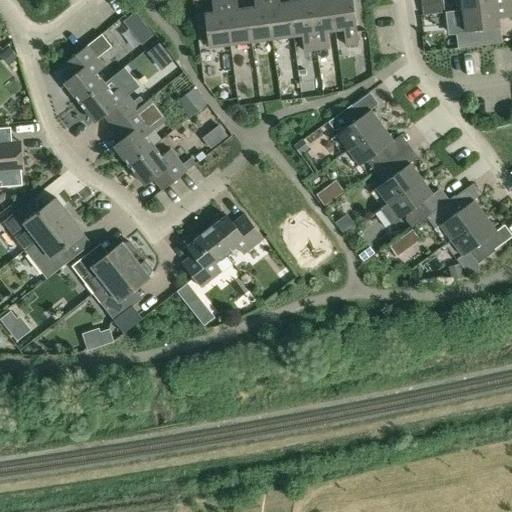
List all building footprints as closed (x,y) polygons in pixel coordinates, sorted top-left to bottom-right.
[(208,45),(229,43),(223,0),(210,0),(212,11),(203,12),(208,45)] [(223,0),(229,43),(250,40),(246,6),(237,7),(236,0),(223,0)] [(253,0),(254,5),(246,6),(250,40),(271,37),(265,0),(253,0)] [(278,0),(265,0),(271,37),(291,35),(287,1),(278,2),(278,0)] [(300,34),(303,51),(316,49),(309,0),(294,0),(287,1),(291,35),(300,34)] [(330,0),(309,0),(316,49),(329,47),(326,30),(334,29),(330,0)] [(351,0),(330,0),(334,29),(342,28),(345,45),(357,44),(351,0)] [(511,0),(460,0),(462,10),(511,2),(511,0)] [(511,2),(462,10),(465,31),(500,26),(499,18),(511,16),(511,2)] [(123,19),(134,32),(145,23),(135,10),(123,19)] [(112,46),(102,34),(63,64),(72,75),(64,82),(79,102),(104,82),(96,72),(105,65),(98,57),(112,46)] [(164,53),(157,44),(145,54),(152,63),(164,53)] [(10,47),(0,55),(0,56),(7,65),(18,56),(10,47)] [(103,114),(112,127),(138,106),(121,85),(112,92),(104,82),(79,102),(94,121),(103,114)] [(206,103),(194,87),(178,100),(189,116),(206,103)] [(289,90),(291,103),(307,100),(305,87),(289,90)] [(381,125),(370,110),(359,115),(350,105),(328,121),(335,130),(343,127),(344,128),(331,137),(342,153),(381,125)] [(114,146),(129,165),(154,145),(146,136),(155,128),(138,106),(112,127),(122,139),(114,146)] [(378,167),(390,159),(381,148),(392,141),(381,125),(342,153),(353,168),(370,156),(378,167)] [(0,186),(20,185),(19,170),(21,170),(19,139),(10,140),(9,128),(0,128),(0,186)] [(304,139),(295,145),(301,153),(309,147),(304,139)] [(161,155),(154,145),(129,165),(144,184),(153,177),(162,189),(187,170),(182,163),(170,148),(161,155)] [(399,171),(390,159),(378,167),(387,179),(375,188),(386,203),(420,179),(409,164),(399,171)] [(407,215),(406,218),(412,226),(453,196),(453,195),(435,207),(428,197),(431,195),(420,179),(386,204),(386,203),(375,211),(386,227),(406,213),(407,215)] [(332,198),(324,187),(316,193),(324,204),(332,198)] [(434,228),(445,243),(484,215),(473,200),(463,207),(453,196),(412,226),(412,227),(428,216),(436,227),(434,228)] [(37,240),(68,214),(55,198),(38,211),(30,200),(3,221),(15,236),(25,249),(37,240)] [(225,215),(206,229),(226,254),(237,245),(244,254),(264,238),(244,213),(232,223),(225,215)] [(25,249),(24,250),(46,279),(74,257),(65,246),(82,233),(68,214),(37,240),(25,249)] [(355,225),(347,214),(337,222),(344,232),(355,225)] [(470,250),(478,262),(494,251),(484,239),(495,231),(484,215),(445,243),(457,259),(470,250)] [(215,263),(226,254),(206,229),(187,245),(193,253),(181,262),(201,288),(222,272),(215,263)] [(390,244),(398,254),(411,244),(403,235),(390,244)] [(132,254),(137,250),(130,242),(123,243),(122,242),(97,261),(90,252),(72,266),(85,283),(97,274),(105,284),(136,259),(132,254)] [(370,245),(360,252),(364,258),(375,251),(370,245)] [(150,277),(148,276),(151,270),(145,261),(140,265),(136,259),(105,284),(112,293),(100,303),(113,320),(133,306),(125,296),(150,277)] [(450,265),(453,278),(464,276),(462,262),(450,265)] [(209,301),(202,292),(192,299),(200,309),(209,301)] [(127,339),(153,320),(142,305),(116,324),(127,339)] [(17,317),(10,309),(0,317),(0,318),(6,325),(17,317)] [(100,331),(104,344),(114,341),(110,329),(100,331)]
